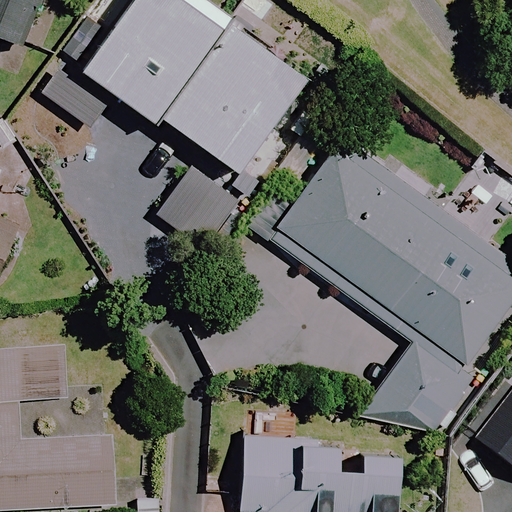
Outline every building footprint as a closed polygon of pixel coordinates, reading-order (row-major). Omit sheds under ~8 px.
[(0,0),(0,37),(25,47),(42,0),(0,0)] [(220,27),(181,0),(132,0),(81,73),(154,125),(158,118),(237,174),(304,79),(224,22),(220,27)] [(437,455),(481,393),(511,349),(511,253),(344,134),(268,242),(400,335),(356,398),(437,455)] [(0,276),(22,228),(0,218),(0,276)] [(63,401),(61,355),(0,358),(0,510),(113,505),(109,437),(19,441),(17,403),(63,401)] [(511,412),(482,450),(511,474),(511,412)] [(265,511),(395,511),(397,494),(400,457),(361,453),(361,446),(246,436),(239,509),(265,511)]
